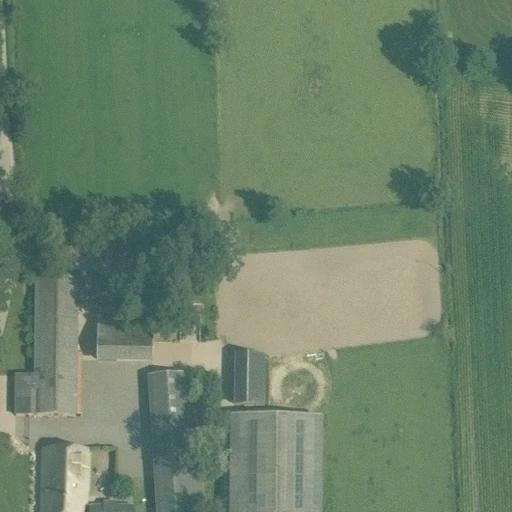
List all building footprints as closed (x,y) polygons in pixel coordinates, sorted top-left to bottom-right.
[(15,393),(15,417),(75,417),(75,308),(97,308),(97,282),(35,282),(35,393),(15,393)] [(97,310),(97,361),(151,361),(151,328),(128,328),(128,310),(97,310)] [(231,358),(231,410),(264,410),(264,358),(231,358)] [(191,511),(183,376),(149,379),(156,511),(191,511)] [(226,421),(224,511),(319,511),(320,422),(287,421),(226,421)] [(44,452),(42,511),(84,511),(85,452),(44,452)]
